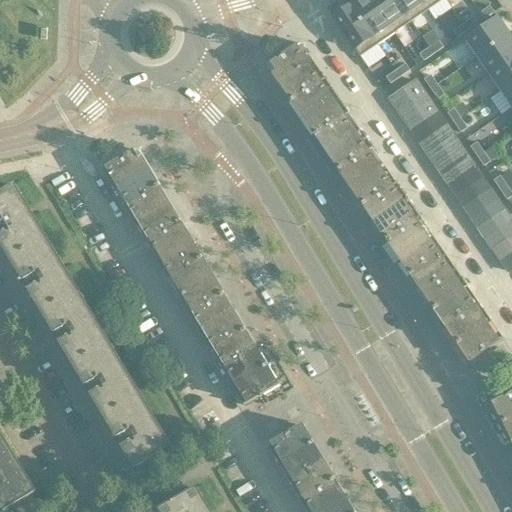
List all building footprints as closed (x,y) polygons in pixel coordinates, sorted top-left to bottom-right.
[(371,0),(360,0),(351,6),(378,45),(395,34),(371,0)] [(396,0),(371,0),(395,34),(411,22),(396,0)] [(421,0),(396,0),(411,22),(428,10),(421,0)] [(421,0),(428,10),(443,0),(421,0)] [(351,6),(334,18),(360,57),(378,45),(351,6)] [(494,13),(490,7),(480,13),(484,20),(494,13)] [(477,25),(473,18),(463,25),(468,31),(477,25)] [(478,57),(509,36),(497,18),(466,40),(478,57)] [(468,31),(463,25),(453,32),(458,38),(468,31)] [(511,58),(511,40),(509,36),(478,57),(490,74),(511,58)] [(444,48),(439,41),(429,48),(434,55),(444,48)] [(268,66),(279,83),(312,60),(301,44),(268,66)] [(434,55),(429,48),(419,55),(424,61),(434,55)] [(501,91),(511,83),(511,58),(490,74),(501,91)] [(401,59),(392,66),(396,71),(405,65),(401,59)] [(312,60),(279,83),(291,100),(324,78),(312,60)] [(400,78),(410,71),(406,64),(405,65),(396,71),(400,78)] [(390,84),(400,78),(396,71),(386,78),(390,84)] [(438,85),(431,75),(424,80),(431,90),(438,85)] [(303,118),(336,95),(324,78),(291,100),(303,118)] [(438,113),(416,81),(390,99),(412,131),(438,113)] [(511,106),(511,83),(501,91),(511,106)] [(444,95),(438,85),(431,90),(438,100),(444,95)] [(315,135),(348,112),(336,95),(303,118),(315,135)] [(461,119),(454,109),(447,113),(454,123),(461,119)] [(327,152),(360,130),(348,112),(315,135),(327,152)] [(438,113),(412,131),(419,142),(446,124),(438,113)] [(468,129),(461,119),(454,123),(461,133),(468,129)] [(446,124),(419,142),(427,153),(453,135),(446,124)] [(339,170),(372,148),(360,130),(327,152),(339,170)] [(453,135),(427,153),(448,185),(475,166),(453,135)] [(484,153),(477,143),(470,147),(477,157),(484,153)] [(372,148),(339,170),(351,188),(384,165),(372,148)] [(115,188),(149,168),(138,149),(104,170),(115,188)] [(491,162),(484,153),(477,157),(484,167),(491,162)] [(384,165),(351,188),(362,204),(395,182),(384,165)] [(475,166),(448,185),(456,196),(482,177),(475,166)] [(125,207),(160,186),(149,168),(115,188),(125,207)] [(507,186),(500,176),(494,181),(500,191),(507,186)] [(482,177),(456,196),(463,206),(490,188),(482,177)] [(395,182),(362,204),(374,221),(407,198),(395,182)] [(0,194),(0,236),(0,237),(0,236),(0,238),(13,260),(46,240),(14,186),(0,194)] [(136,225),(171,204),(160,186),(125,207),(136,225)] [(511,197),(511,193),(507,186),(500,191),(507,201),(511,197)] [(490,188),(463,206),(471,218),(498,200),(490,188)] [(407,198),(374,221),(387,240),(420,217),(407,198)] [(498,200),(471,218),(478,228),(505,210),(498,200)] [(181,222),(171,204),(136,225),(147,243),(181,222)] [(505,210),(478,228),(486,239),(511,221),(505,210)] [(399,257),(431,235),(420,217),(387,240),(399,257)] [(511,220),(511,221),(486,239),(493,250),(511,236),(511,220)] [(158,261),(192,240),(181,222),(147,243),(158,261)] [(410,275),(443,252),(431,235),(399,257),(410,275)] [(511,236),(493,250),(500,260),(511,251),(511,236)] [(78,293),(46,240),(13,260),(26,282),(27,281),(30,287),(31,289),(45,313),(78,293)] [(169,279),(203,258),(192,240),(158,261),(169,279)] [(511,251),(500,260),(508,272),(511,268),(511,251)] [(443,252),(410,275),(422,291),(455,268),(443,252)] [(203,258),(169,279),(179,297),(214,276),(203,258)] [(434,309),(467,286),(455,268),(422,291),(434,309)] [(214,276),(179,297),(190,314),(224,294),(214,276)] [(446,326),(479,304),(467,286),(434,309),(446,326)] [(109,345),(78,293),(45,313),(57,334),(58,333),(63,341),(62,342),(76,365),(109,345)] [(224,294),(190,314),(201,332),(235,312),(224,294)] [(458,344),(491,322),(479,304),(446,326),(458,344)] [(235,312),(201,332),(211,350),(245,329),(235,312)] [(471,362),(503,340),(491,322),(458,344),(471,362)] [(245,329),(211,350),(222,369),(257,348),(245,329)] [(109,345),(76,365),(88,386),(89,386),(92,391),(94,393),(93,394),(107,417),(140,397),(109,345)] [(233,387),(268,367),(257,348),(222,369),(233,387)] [(279,385),(268,367),(233,387),(244,406),(279,385)] [(511,417),(511,393),(493,403),(503,422),(511,417)] [(140,397),(107,417),(119,438),(120,438),(125,446),(124,446),(138,469),(172,449),(140,397)] [(511,439),(511,417),(503,422),(511,439)] [(279,464),(314,443),(303,425),(268,445),(279,464)] [(290,482),(325,461),(314,443),(279,464),(290,482)] [(6,444),(0,447),(0,509),(1,511),(6,511),(36,494),(6,444)] [(325,461),(290,482),(302,501),(336,481),(325,461)] [(308,511),(323,511),(347,498),(336,481),(302,501),(308,511)] [(162,509),(163,511),(208,511),(195,489),(162,509)] [(354,511),(347,498),(323,511),(354,511)]
